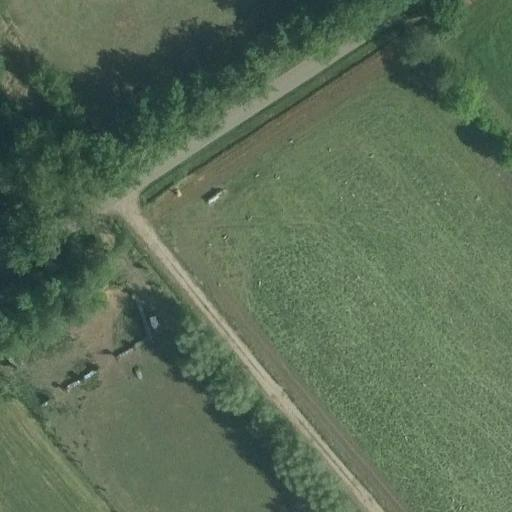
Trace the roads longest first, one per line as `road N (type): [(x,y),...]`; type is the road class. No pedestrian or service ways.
road 1 (unclassified): [(417,0),(0,275)]
road 2 (track): [(115,198),(365,511)]
road 3 (track): [(0,108),(70,228)]
